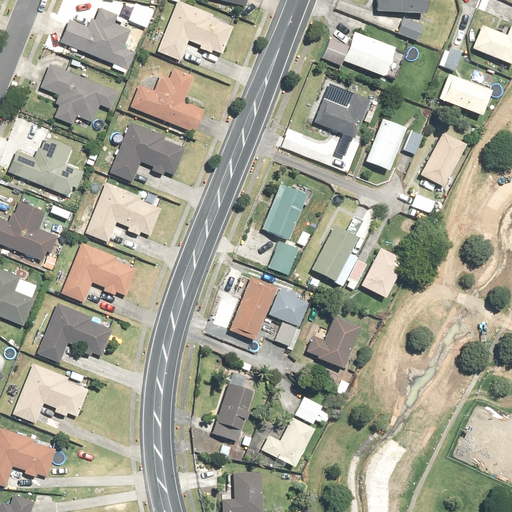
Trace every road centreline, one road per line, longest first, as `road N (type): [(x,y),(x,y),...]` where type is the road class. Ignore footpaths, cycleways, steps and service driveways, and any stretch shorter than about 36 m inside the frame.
road 1 (residential): [(298,0),(167,339),(157,443),(168,511)]
road 2 (unknown): [(402,205),(244,137)]
